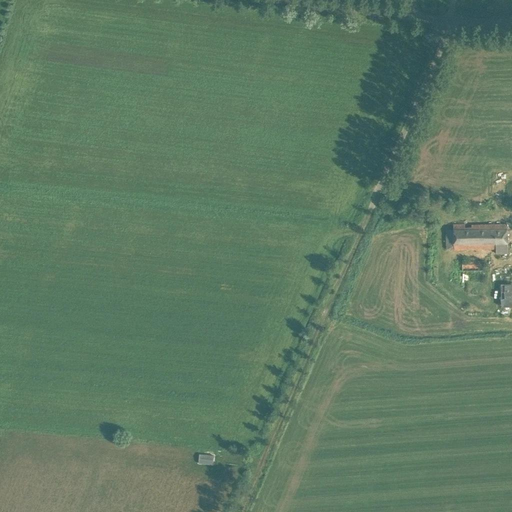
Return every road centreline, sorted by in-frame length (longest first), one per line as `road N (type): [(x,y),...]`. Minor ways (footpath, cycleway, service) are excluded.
road 1 (track): [(240,511),(376,194)]
road 2 (unclassified): [(376,194),(448,23)]
road 3 (unclassified): [(448,23),(268,0)]
